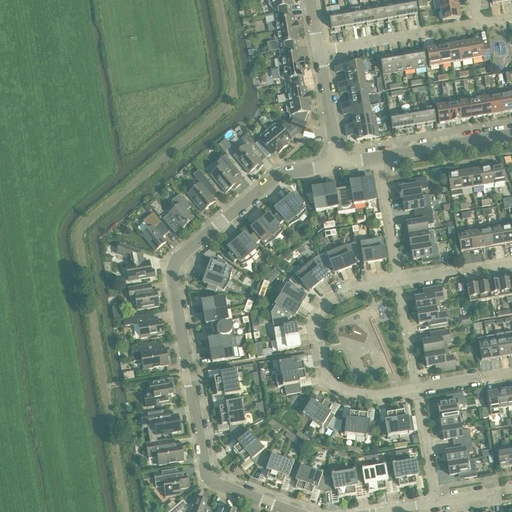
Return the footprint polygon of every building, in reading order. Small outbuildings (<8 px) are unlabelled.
[(273,15),(291,12),(290,6),(291,6),(290,0),(292,0),(267,0),(269,7),(272,10),(273,15)] [(415,15),(417,15),(414,0),(413,0),(403,2),(406,17),(409,16),(409,19),(415,18),(415,15)] [(440,11),(458,8),(456,0),(438,0),(440,11)] [(406,17),(403,2),(393,4),(395,19),(398,18),(398,21),(405,20),(404,17),(406,17)] [(395,19),(393,4),(382,5),(385,20),(388,20),(388,23),(393,22),(393,19),(395,19)] [(385,20),(382,5),(372,7),(374,22),(376,22),(377,24),(383,23),(382,21),(385,20)] [(374,22),(372,7),(361,9),(364,24),(366,24),(367,26),(372,25),(372,23),(374,22)] [(340,12),(331,14),(330,8),(325,9),(326,16),(329,15),(332,30),(335,29),(335,32),(341,31),(340,28),(343,28),(340,12)] [(442,22),(460,19),(458,8),(440,11),(442,22)] [(364,24),(361,9),(351,11),(353,26),(355,25),(356,28),(362,27),(361,24),(364,24)] [(353,26),(351,11),(340,12),(343,28),(345,27),(345,30),(351,29),(350,26),(353,26)] [(273,33),(297,29),(296,23),(294,23),(293,18),(292,18),(291,12),(273,15),(274,21),(272,24),(273,33)] [(279,50),(297,47),(296,42),(298,41),(297,36),(299,36),(297,29),(273,33),(275,43),(278,45),(279,50)] [(487,45),(481,46),(480,40),(469,42),(472,60),(482,58),(483,62),(490,61),(487,45)] [(461,62),(472,60),(469,42),(458,44),(461,62)] [(451,64),(461,62),(458,44),(448,46),(451,64)] [(440,65),(451,64),(448,46),(437,48),(440,65)] [(279,69),(303,65),(302,58),(300,58),(299,53),(298,53),(297,47),(279,50),(280,56),(277,60),(279,69)] [(429,67),(440,65),(437,48),(426,50),(429,67)] [(422,53),(420,53),(419,51),(411,52),(414,70),(425,68),(422,53)] [(404,72),(414,70),(411,52),(404,53),(404,56),(401,56),(404,72)] [(401,56),(398,57),(398,54),(390,56),(393,74),(404,72),(401,56)] [(382,75),(393,74),(390,56),(382,57),(383,60),(380,60),(382,75)] [(361,63),(335,67),(336,73),(344,72),(345,77),(363,74),(368,73),(366,62),(361,63)] [(285,86),(303,83),(302,77),(303,77),(302,71),(304,71),(303,65),(279,69),(277,69),(279,77),(282,80),(284,80),(285,86)] [(346,83),(338,84),(339,89),(365,85),(365,84),(363,74),(345,77),(346,83)] [(285,104),(309,100),(308,93),(306,93),(305,88),(304,89),(303,83),(285,86),(286,91),(283,95),(285,104)] [(365,85),(339,89),(340,94),(348,93),(349,98),(367,95),(370,95),(372,95),(370,83),(365,84),(365,85)] [(503,114),(511,112),(511,103),(510,92),(499,94),(503,114)] [(492,116),(503,114),(499,94),(489,96),(492,116)] [(350,104),(341,105),(342,110),(368,106),(367,95),(349,98),(350,104)] [(482,117),(492,116),(489,96),(478,97),(482,117)] [(471,119),(482,117),(478,97),(467,99),(471,119)] [(460,121),(471,119),(467,99),(457,101),(460,121)] [(309,100),(285,104),(286,113),(290,115),(289,117),(290,117),(287,123),(304,129),(306,124),(304,123),(308,112),(310,112),(309,106),(310,106),(309,100)] [(450,123),(460,121),(457,101),(446,103),(450,123)] [(438,125),(450,123),(446,103),(435,105),(438,125)] [(368,106),(342,110),(343,116),(352,114),(352,119),(370,117),(370,116),(368,106)] [(432,107),(421,109),(424,124),(426,124),(427,127),(433,126),(432,123),(434,122),(432,107)] [(421,109),(411,111),(413,126),(416,126),(416,129),(422,128),(422,125),(424,124),(421,109)] [(411,111),(400,113),(403,128),(405,127),(406,130),(411,129),(411,126),(413,126),(411,111)] [(400,113),(389,115),(392,130),(394,129),(395,129),(395,132),(401,131),(400,128),(403,128),(400,113)] [(353,125),(345,126),(346,132),(376,126),(374,116),(370,116),(370,117),(352,119),(353,125)] [(273,125),(266,131),(283,150),(288,145),(286,144),(291,140),(289,139),(296,133),(302,135),(304,129),(287,123),(287,124),(281,122),(277,125),(273,125)] [(376,126),(346,132),(347,137),(355,136),(356,141),(374,138),(378,138),(378,137),(376,126)] [(259,141),(255,144),(260,151),(267,158),(271,155),(272,156),(276,152),(278,154),(283,150),(266,131),(259,137),(259,141)] [(246,145),(233,156),(248,174),(256,168),(258,170),(263,165),(255,155),(260,151),(255,144),(247,134),(240,139),(246,145)] [(218,168),(210,175),(225,193),(232,187),(234,189),(240,185),(234,177),(239,173),(237,170),(225,155),(215,164),(218,168)] [(504,170),(502,170),(501,164),(496,165),(494,167),(490,168),(493,185),(508,183),(504,170)] [(490,168),(485,169),(484,167),(479,168),(483,187),(493,185),(490,168)] [(472,189),(483,187),(479,168),(474,169),(473,171),(469,171),(472,189)] [(199,184),(187,194),(202,212),(215,201),(208,193),(214,189),(198,171),(192,175),(199,184)] [(462,195),(461,190),(458,171),(453,172),(452,174),(447,175),(451,197),(462,195)] [(469,171),(464,172),(462,171),(458,171),(461,190),(472,189),(469,171)] [(413,186),(400,188),(402,200),(421,197),(419,191),(427,189),(425,178),(412,180),(413,186)] [(364,204),(375,202),(371,180),(360,182),(364,204)] [(353,205),(364,204),(360,182),(350,184),(350,188),(353,205)] [(337,208),(334,191),(333,187),(322,189),(326,210),(337,208)] [(354,210),(353,205),(350,188),(334,191),(337,208),(337,213),(354,210)] [(315,212),(326,210),(322,189),(311,190),(312,195),(307,196),(311,204),(314,203),(315,212)] [(170,214),(163,220),(174,234),(181,228),(182,229),(193,220),(184,210),(188,206),(179,195),(172,202),(177,208),(169,214),(170,214)] [(299,198),(295,201),(291,196),(283,203),(299,223),(300,223),(299,221),(305,213),(301,208),(304,205),(299,198)] [(421,197),(402,200),(404,212),(417,210),(418,216),(431,213),(431,210),(428,196),(421,197)] [(299,224),(299,223),(283,203),(274,210),(278,214),(275,217),(281,225),(284,222),(288,227),(297,222),(299,224)] [(162,238),(169,233),(152,213),(143,222),(149,229),(141,235),(155,252),(166,243),(162,238)] [(419,221),(406,223),(408,235),(427,232),(426,226),(433,224),(431,213),(418,216),(419,221)] [(275,217),(272,220),(268,216),(259,223),(276,243),(277,242),(275,241),(282,233),(278,227),(281,225),(275,217)] [(275,243),(276,243),(259,223),(251,230),(254,234),(251,237),(257,244),(260,241),(265,247),(274,242),(275,243)] [(500,228),(501,228),(500,224),(489,226),(493,249),(497,248),(499,246),(503,245),(500,228)] [(488,249),(493,249),(489,226),(479,228),(479,231),(482,249),(486,248),(488,249)] [(509,246),(511,245),(511,231),(511,226),(501,228),(500,228),(503,245),(507,244),(509,246)] [(472,252),(468,233),(468,230),(457,231),(460,253),(465,252),(467,253),(472,252)] [(427,232),(408,235),(410,248),(429,245),(435,244),(433,231),(427,232)] [(477,250),(482,249),(479,231),(468,233),(472,252),(476,252),(477,250)] [(251,237),(248,239),(244,235),(236,242),(252,262),(253,261),(252,260),(259,252),(254,246),(257,244),(251,237)] [(374,263),(385,261),(381,240),(371,241),(374,263)] [(360,243),(355,244),(358,263),(363,262),(363,265),(374,263),(371,241),(360,243)] [(252,263),(252,262),(236,242),(228,249),(231,253),(227,256),(234,264),(237,261),(241,266),(250,261),(252,263)] [(355,243),(336,250),(344,271),(355,266),(354,264),(358,263),(355,244),(355,243)] [(429,245),(410,248),(412,260),(426,258),(427,263),(440,261),(438,250),(437,243),(435,244),(429,245)] [(143,262),(141,252),(120,244),(117,251),(116,255),(127,259),(128,265),(125,265),(128,282),(154,277),(153,270),(150,271),(148,261),(143,262)] [(296,251),(292,254),(295,258),(300,255),(305,251),(302,247),(297,251),(296,251)] [(334,275),(344,271),(336,250),(320,257),(328,273),(333,271),(334,275)] [(287,265),(295,258),(292,254),(283,261),(287,265)] [(328,273),(320,257),(320,255),(303,268),(317,285),(326,278),(324,276),(328,273)] [(224,268),(226,264),(217,261),(215,265),(210,263),(206,273),(230,282),(231,281),(229,281),(231,270),(224,268)] [(295,276),(291,279),(300,287),(302,285),(302,284),(304,286),(309,292),(317,285),(303,268),(295,275),(295,276)] [(230,283),(230,282),(206,273),(202,284),(207,286),(206,290),(215,293),(216,289),(223,291),(228,283),(230,283)] [(507,304),(511,302),(511,300),(508,279),(498,281),(501,297),(506,296),(507,304)] [(490,298),(501,297),(498,281),(488,283),(490,298)] [(299,308),(303,302),(300,300),(304,295),(289,282),(281,296),(299,308)] [(480,300),(490,298),(488,283),(477,285),(480,300)] [(158,290),(150,291),(149,285),(127,288),(129,295),(130,301),(135,300),(137,311),(158,307),(157,305),(158,304),(159,303),(158,302),(158,301),(157,300),(156,298),(159,298),(158,290)] [(469,302),(480,300),(477,285),(466,286),(469,302)] [(263,298),(267,288),(262,286),(258,296),(263,298)] [(422,297),(414,298),(416,311),(440,307),(439,301),(443,301),(440,287),(427,289),(421,290),(422,297)] [(294,317),(299,308),(281,296),(271,313),(272,319),(287,322),(291,316),(294,317)] [(223,299),(202,303),(203,314),(225,310),(223,299)] [(440,307),(416,311),(419,324),(427,323),(428,329),(433,328),(447,326),(445,312),(441,313),(440,307)] [(225,310),(203,314),(205,324),(226,321),(225,310)] [(140,316),(123,319),(124,327),(137,324),(140,339),(149,337),(150,339),(157,338),(157,336),(163,335),(160,320),(141,323),(140,316)] [(471,324),(470,317),(460,319),(461,326),(471,324)] [(297,337),(295,326),(292,327),(291,322),(287,322),(272,319),(275,341),(297,337)] [(226,321),(205,324),(206,331),(211,331),(212,330),(213,333),(211,334),(210,334),(210,337),(211,340),(211,341),(230,337),(234,337),(231,320),(228,321),(226,321)] [(430,340),(422,341),(424,354),(447,351),(446,345),(450,344),(448,330),(434,332),(429,333),(430,340)] [(499,358),(508,357),(504,334),(495,336),(499,358)] [(490,360),(499,358),(495,336),(486,337),(490,360)] [(211,341),(208,341),(210,352),(236,347),(234,337),(230,337),(211,341)] [(277,351),(299,348),(297,337),(275,341),(277,351)] [(481,361),(490,360),(486,337),(477,339),(481,361)] [(157,343),(130,348),(133,362),(141,361),(143,370),(167,366),(166,358),(169,357),(168,349),(159,350),(157,343)] [(236,347),(210,352),(211,362),(211,363),(226,361),(234,360),(240,359),(238,348),(236,348),(236,347)] [(447,351),(424,354),(426,367),(434,366),(436,373),(441,372),(455,370),(452,356),(448,356),(447,351)] [(302,362),(295,363),(294,357),(279,359),(280,363),(278,363),(278,366),(279,365),(281,375),(303,371),(302,362)] [(236,370),(234,371),(234,367),(219,370),(220,376),(213,377),(214,386),(237,382),(236,373),(236,370)] [(298,381),(305,380),(303,371),(281,375),(275,376),(277,388),(284,386),(286,396),(300,393),(298,381)] [(170,386),(167,386),(166,380),(148,383),(149,389),(146,390),(147,395),(144,396),(146,408),(170,404),(169,398),(175,397),(174,393),(171,391),(170,386)] [(240,391),(239,392),(237,382),(214,386),(216,395),(223,394),(224,400),(239,398),(238,394),(240,394),(240,391)] [(502,409),(507,408),(504,391),(496,392),(499,415),(502,414),(502,409)] [(496,392),(486,394),(489,411),(490,416),(499,415),(496,392)] [(450,402),(436,404),(438,416),(457,413),(456,406),(464,405),(462,394),(449,396),(450,402)] [(312,422),(324,402),(317,397),(313,403),(307,400),(299,412),(303,414),(302,416),(304,418),(304,417),(312,422)] [(241,401),(240,402),(239,398),(224,400),(225,407),(218,409),(220,417),(243,413),(241,404),(242,404),(241,401)] [(298,405),(295,401),(290,404),(293,409),(298,405)] [(328,413),(331,407),(324,402),(312,422),(319,426),(319,427),(321,429),(322,427),(326,429),(334,417),(328,413)] [(177,416),(169,418),(167,411),(140,416),(141,423),(142,429),(153,427),(155,437),(180,433),(177,416)] [(387,421),(380,423),(382,437),(386,437),(387,439),(389,438),(389,437),(398,436),(394,413),(393,413),(393,411),(385,412),(387,421)] [(411,417),(404,418),(403,412),(394,413),(398,436),(408,434),(408,435),(410,435),(409,432),(413,432),(411,417)] [(245,422),(244,423),(243,413),(220,417),(221,426),(228,425),(230,435),(231,436),(244,430),(244,425),(245,425),(245,422)] [(355,437),(358,414),(349,413),(348,420),(341,419),(340,433),(344,434),(343,436),(347,436),(347,435),(355,437)] [(457,413),(438,416),(440,429),(459,426),(457,413)] [(366,422),(367,415),(358,414),(355,437),(365,438),(364,438),(367,439),(367,437),(371,437),(372,423),(366,422)] [(459,426),(440,429),(443,440),(456,438),(457,444),(470,442),(468,430),(460,432),(459,426)] [(249,433),(247,434),(244,430),(231,436),(238,445),(232,450),(238,457),(256,442),(250,435),(250,434),(249,433)] [(184,445),(173,447),(172,440),(145,445),(148,460),(157,459),(158,467),(183,463),(181,454),(185,453),(184,445)] [(262,449),(256,442),(238,457),(244,464),(249,459),(256,468),(257,468),(266,456),(265,456),(262,452),(264,451),(262,449)] [(458,450),(444,452),(447,464),(465,461),(469,460),(468,454),(472,453),(470,442),(457,444),(458,450)] [(499,469),(508,467),(504,445),(501,445),(502,451),(496,452),(499,469)] [(273,457),(273,456),(271,456),(270,458),(266,456),(257,468),(268,472),(265,479),(274,482),(282,460),(273,457)] [(291,463),(291,464),(282,460),(274,482),(282,485),(285,479),(290,481),(296,467),(292,466),(293,464),(291,463)] [(465,461),(447,464),(449,476),(462,474),(463,479),(476,477),(474,466),(473,460),(469,460),(465,461)] [(418,462),(415,463),(414,461),(412,461),(413,462),(403,464),(407,487),(416,485),(414,478),(421,477),(418,462)] [(398,488),(407,487),(403,464),(394,465),(394,464),(391,465),(391,467),(388,468),(390,482),(397,481),(398,488)] [(302,468),(303,467),(300,466),(299,468),(296,467),(290,481),(297,483),(294,489),(303,492),(311,471),(302,468)] [(388,468),(384,468),(384,466),(382,466),(382,467),(373,469),(377,492),(386,490),(384,483),(390,482),(388,468)] [(185,475),(182,475),(180,469),(150,474),(152,481),(154,480),(155,488),(163,487),(165,498),(180,496),(179,490),(187,489),(185,475)] [(368,493),(377,492),(373,469),(363,470),(361,470),(362,472),(358,473),(360,487),(367,486),(368,493)] [(320,473),(320,474),(311,471),(303,492),(311,496),(314,489),(325,493),(326,478),(321,476),(322,474),(320,473)] [(358,473),(354,473),(354,471),(351,472),(342,474),(346,497),(355,495),(353,488),(360,487),(358,473)] [(338,498),(346,497),(342,474),(333,476),(333,475),(331,475),(331,477),(327,478),(326,478),(325,493),(336,491),(338,498)] [(208,511),(209,510),(204,508),(206,502),(204,502),(204,500),(203,499),(202,499),(201,499),(200,499),(199,500),(197,499),(196,502),(194,501),(193,506),(190,505),(187,506),(182,500),(167,511),(208,511)]
